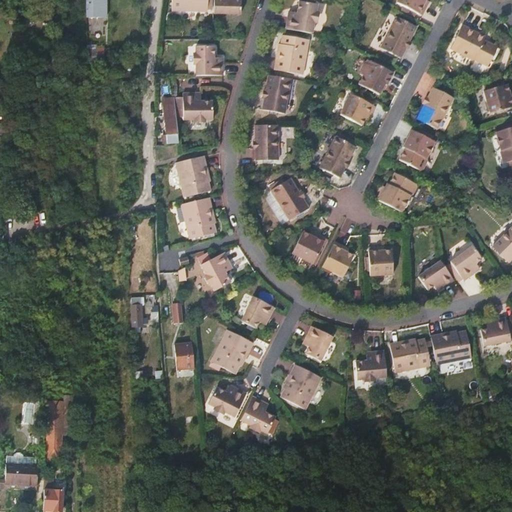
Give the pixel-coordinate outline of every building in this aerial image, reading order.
[(86,0),(87,17),(107,17),(106,0),(86,0)] [(207,12),(207,0),(171,0),(171,11),(207,12)] [(213,0),(213,18),(241,19),(241,2),(234,2),(233,0),(213,0)] [(398,0),(397,3),(423,16),(428,6),(425,3),(426,0),(398,0)] [(289,17),(286,30),(312,35),(314,23),(318,21),(319,17),(316,13),(317,5),(299,2),(297,14),(293,13),(292,17),(289,17)] [(400,59),(405,49),(409,42),(416,28),(397,18),(381,49),(400,59)] [(485,38),(462,26),(450,50),(473,61),(474,60),(488,66),(494,55),(497,56),(503,46),(497,42),(494,47),(484,42),(485,38)] [(302,76),(309,41),(283,36),(281,45),(279,44),(274,70),(302,76)] [(105,57),(105,45),(88,44),(87,57),(105,57)] [(195,66),(195,76),(222,76),(222,62),(218,62),(219,58),(213,58),(213,47),(195,47),(195,54),(192,57),(192,62),(195,66)] [(384,85),(386,86),(393,74),(386,70),(387,67),(377,61),(374,65),(367,61),(367,63),(364,64),(360,71),(361,74),(360,76),(362,77),(358,85),(379,96),(381,90),(384,85)] [(291,81),(269,76),(267,88),(265,96),(262,111),(285,115),(291,81)] [(511,108),(511,96),(510,92),(508,85),(484,91),(491,114),(511,108)] [(434,89),(429,99),(425,105),(418,120),(438,131),(454,99),(434,89)] [(196,98),(196,95),(183,95),(183,121),(192,121),(196,125),(202,125),(206,121),(212,121),(212,103),(201,103),(201,98),(196,98)] [(366,117),(370,119),(376,108),(369,105),(365,103),(367,99),(359,95),(357,99),(353,97),(350,95),(339,115),(361,127),(364,121),(366,117)] [(176,114),(175,105),(162,106),(162,136),(177,135),(176,114)] [(278,126),(255,126),(255,138),(255,145),(255,162),(278,162),(278,126)] [(511,162),(511,128),(499,133),(504,150),(502,153),(504,161),(508,163),(510,163),(511,162)] [(424,137),(426,133),(419,130),(417,133),(412,131),(403,148),(405,149),(399,160),(421,171),(423,170),(427,163),(427,160),(427,158),(435,142),(432,141),(424,137)] [(162,136),(162,146),(178,145),(177,135),(162,136)] [(340,178),(345,168),(348,162),(355,148),(351,145),(353,142),(340,136),(339,139),(336,138),(320,169),(340,178)] [(203,157),(175,163),(183,198),(209,191),(207,183),(209,182),(203,157)] [(416,183),(411,181),(408,180),(410,176),(405,173),(403,177),(400,176),(395,173),(389,185),(387,184),(385,188),(383,187),(376,200),(402,213),(410,196),(413,195),(417,187),(416,183)] [(307,210),(301,200),(297,193),(289,179),(270,191),(288,221),(307,210)] [(185,204),(180,205),(188,239),(214,233),(212,224),(214,223),(208,198),(185,204)] [(511,260),(511,228),(493,248),(508,264),(511,260)] [(291,254),(312,264),(325,238),(314,233),(313,237),(302,231),(291,254)] [(312,264),(315,266),(320,257),(328,240),(325,238),(312,264)] [(330,251),(321,267),(341,278),(352,257),(346,253),(342,251),(344,247),(335,242),(330,251)] [(462,279),(475,269),(474,268),(477,265),(474,262),(480,257),(470,244),(449,260),(450,261),(446,265),(457,280),(460,278),(462,279)] [(392,251),(385,251),(380,251),(380,247),(368,248),(368,258),(365,258),(365,273),(370,273),(370,277),(393,276),(392,251)] [(205,254),(198,258),(207,274),(206,277),(209,283),(212,284),(216,290),(231,282),(225,272),(230,269),(228,266),(232,264),(225,252),(212,259),(208,253),(205,254)] [(442,288),(453,280),(444,268),(440,262),(439,261),(417,277),(427,290),(430,288),(432,292),(436,289),(438,291),(442,288)] [(140,275),(132,276),(133,289),(141,289),(140,275)] [(352,289),(351,297),(360,299),(361,290),(352,289)] [(264,320),(266,321),(274,307),(253,296),(240,321),(254,328),(258,321),(262,324),(264,320)] [(137,300),(130,300),(132,328),(141,328),(140,307),(137,307),(137,300)] [(180,305),(171,306),(173,326),(181,325),(180,305)] [(151,307),(152,320),(160,319),(158,307),(151,307)] [(490,326),(487,326),(487,330),(479,332),(483,348),(510,343),(509,340),(511,339),(511,327),(511,322),(506,323),(505,320),(490,323),(490,326)] [(307,342),(305,346),(307,347),(304,354),(319,362),(331,337),(311,327),(304,340),(307,342)] [(240,367),(244,358),(242,357),(244,352),(246,354),(252,343),(226,330),(209,362),(234,374),(238,366),(240,367)] [(443,334),(430,337),(436,365),(471,358),(466,332),(456,333),(456,332),(447,333),(448,336),(444,337),(443,334)] [(402,344),(402,342),(389,345),(394,373),(430,366),(425,339),(416,341),(416,339),(406,341),(406,344),(402,344)] [(176,372),(193,370),(192,365),(191,345),(173,347),(176,372)] [(373,378),(385,377),(383,351),(370,352),(370,356),(365,357),(365,361),(354,362),(355,379),(363,379),(365,381),(371,381),(373,378)] [(439,366),(441,375),(472,368),(470,359),(439,366)] [(294,364),(289,375),(292,376),(289,381),(286,379),(282,388),(284,389),(280,397),(305,410),(320,378),(294,364)] [(234,392),(230,389),(228,393),(218,389),(210,405),(216,407),(217,411),(222,414),(225,413),(235,418),(248,394),(236,389),(234,392)] [(61,404),(62,396),(62,393),(47,393),(46,403),(61,404)] [(66,437),(77,437),(77,417),(77,396),(70,396),(66,396),(66,415),(66,437)] [(266,413),(268,409),(264,407),(265,403),(254,398),(242,421),(253,426),(253,430),(259,432),(262,431),(268,434),(277,418),(266,413)] [(59,456),(60,436),(61,404),(46,403),(46,411),(45,440),(43,463),(58,463),(59,456)] [(33,434),(32,444),(40,445),(41,435),(33,434)] [(5,455),(4,466),(36,467),(37,457),(23,456),(23,455),(21,452),(16,452),(14,454),(14,456),(5,455)] [(4,484),(35,486),(36,467),(4,466),(4,484)] [(42,482),(40,511),(60,511),(61,493),(45,492),(46,483),(42,482)]
